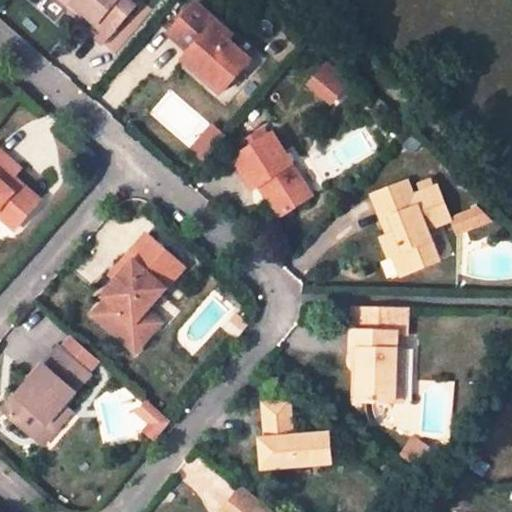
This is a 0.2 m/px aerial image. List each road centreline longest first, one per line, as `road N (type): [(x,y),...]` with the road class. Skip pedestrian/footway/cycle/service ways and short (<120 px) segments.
road 1 (residential): [(123,147),(261,269),(270,302),(112,511)]
road 2 (track): [(511,200),(286,0)]
road 3 (residential): [(0,290),(123,147)]
road 4 (residential): [(0,37),(123,147)]
